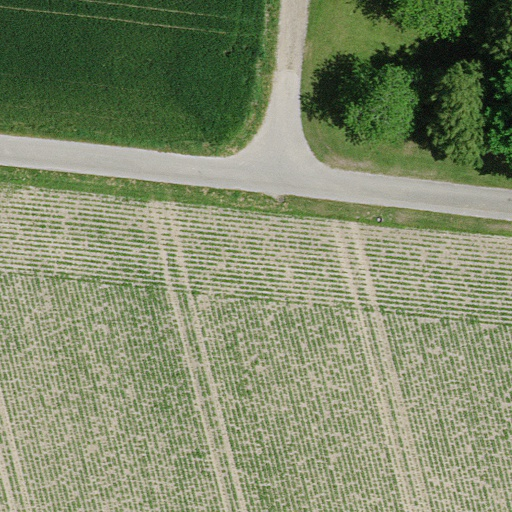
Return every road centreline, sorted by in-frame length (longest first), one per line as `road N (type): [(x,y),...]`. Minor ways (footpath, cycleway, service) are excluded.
road 1 (track): [(511,205),(0,150)]
road 2 (track): [(277,180),(294,0)]
